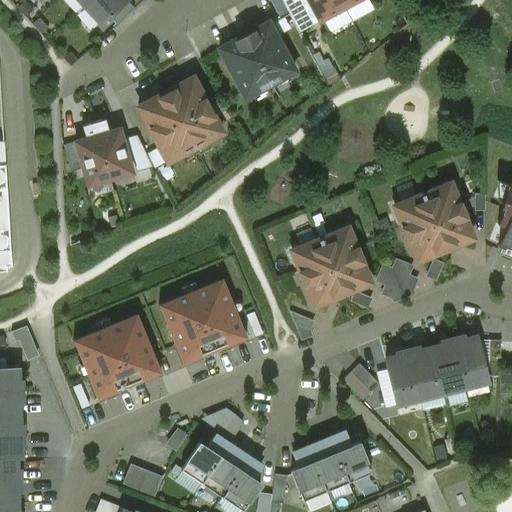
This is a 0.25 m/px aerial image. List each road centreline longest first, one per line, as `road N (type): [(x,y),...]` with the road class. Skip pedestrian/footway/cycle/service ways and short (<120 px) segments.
road 1 (residential): [(511,291),(477,277),(85,445),(67,511)]
road 2 (residential): [(54,89),(216,0)]
